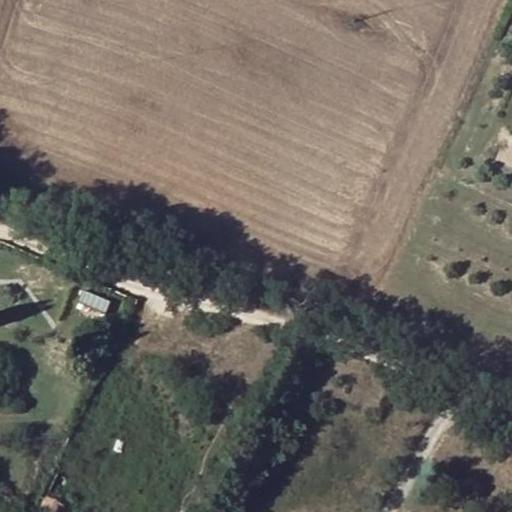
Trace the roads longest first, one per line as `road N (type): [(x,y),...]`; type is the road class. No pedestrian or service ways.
road 1 (residential): [(511,413),(0,236)]
road 2 (unknown): [(484,403),(395,511)]
